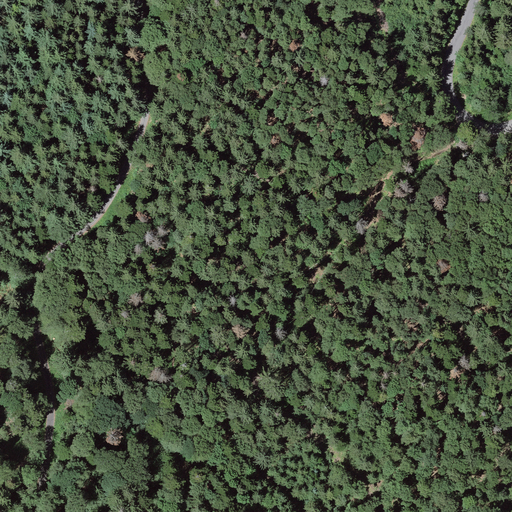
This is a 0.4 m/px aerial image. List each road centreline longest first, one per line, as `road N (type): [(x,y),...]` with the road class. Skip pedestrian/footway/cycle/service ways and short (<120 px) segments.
road 1 (track): [(148,0),(145,116),(125,170),(96,217),(34,283),(51,401),(36,511)]
road 2 (track): [(476,0),(447,76),(452,97),(475,124),(511,129)]
